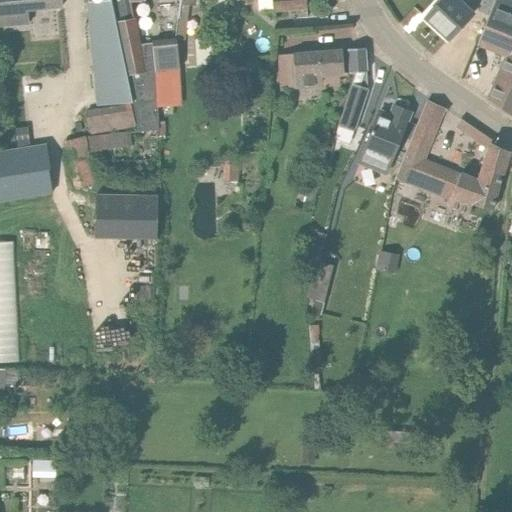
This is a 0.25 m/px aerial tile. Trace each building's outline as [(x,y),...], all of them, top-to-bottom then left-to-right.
[(61,0),(0,0),(0,26),(29,24),(28,12),(63,8),(61,0)] [(132,102),(110,0),(87,0),(88,1),(86,2),(96,106),(132,102)] [(154,73),(154,71),(144,73),(138,45),(128,3),(128,0),(110,0),(132,102),(138,132),(158,130),(158,108),(155,108),(154,73)] [(271,0),(272,12),(307,9),(306,0),(271,0)] [(447,41),(473,13),(458,0),(441,0),(424,19),(447,41)] [(506,56),(489,98),(489,99),(511,115),(511,0),(494,0),(489,16),(477,44),(506,56)] [(481,0),(477,11),(489,16),(494,0),(481,0)] [(175,38),(151,42),(154,71),(154,73),(155,108),(158,108),(174,106),(172,70),(179,70),(176,39),(176,38),(175,38)] [(364,47),(346,49),(348,75),(355,74),(338,132),(340,132),(353,136),(354,137),(367,91),(367,90),(366,73),(364,47)] [(279,55),(281,87),(294,87),(294,89),(322,88),(322,78),(344,76),(342,50),(279,55)] [(427,100),(396,179),(449,201),(446,209),(467,216),(471,204),(493,211),(509,151),(491,143),(493,140),(460,118),(454,127),(488,150),(478,179),(460,171),(460,173),(423,159),(444,108),(427,100)] [(88,134),(134,127),(130,103),(84,110),(86,118),(76,120),(79,133),(88,132),(88,134)] [(378,111),(363,149),(390,160),(410,114),(393,107),(389,116),(378,111)] [(15,149),(27,147),(25,127),(13,128),(15,149)] [(88,136),(89,152),(132,146),(129,131),(88,136)] [(74,189),(97,182),(85,136),(62,142),(74,189)] [(51,169),(47,144),(27,147),(15,149),(0,151),(0,202),(53,194),(49,169),(51,169)] [(238,181),(239,160),(224,160),(223,181),(238,181)] [(303,204),(312,207),(317,189),(308,187),(303,204)] [(156,232),(158,192),(98,189),(96,229),(156,232)] [(310,243),(322,245),(324,235),(313,232),(310,243)] [(16,237),(0,237),(0,359),(21,359),(16,237)] [(305,298),(312,300),(319,262),(323,246),(307,242),(303,259),(307,260),(304,267),(312,269),(305,298)] [(395,274),(398,254),(379,251),(376,271),(395,274)] [(333,266),(319,262),(312,300),(323,302),(333,266)] [(0,406),(3,407),(3,390),(4,387),(17,387),(18,370),(5,369),(5,370),(0,369),(0,406)] [(83,451),(80,421),(66,423),(69,452),(83,451)] [(418,447),(418,433),(389,433),(389,447),(418,447)] [(299,436),(298,463),(312,463),(313,437),(299,436)] [(35,457),(35,473),(56,474),(56,458),(35,457)]
